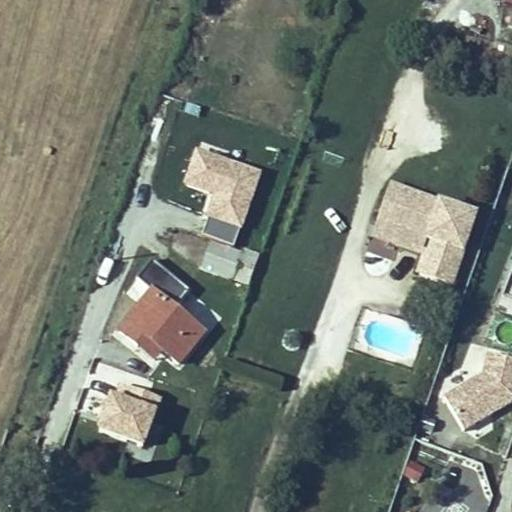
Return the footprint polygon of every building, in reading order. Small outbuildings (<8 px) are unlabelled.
[(511,0),(505,0),(498,19),(511,24),(511,0)] [(242,232),(262,169),(193,147),(179,190),(212,201),(206,221),(242,232)] [(432,242),(421,277),(452,288),(476,217),(389,186),(377,223),(425,240),(432,242)] [(425,240),(377,223),(373,237),(421,254),(425,240)] [(242,249),(245,239),(217,229),(203,269),(231,279),(242,249)] [(242,249),(231,279),(243,283),(253,253),(242,249)] [(153,260),(136,280),(151,292),(119,332),(136,346),(144,337),(161,350),(177,363),(203,333),(173,309),(189,291),(153,260)] [(154,359),(161,350),(144,337),(136,346),(154,359)] [(480,371),(441,396),(460,426),(511,396),(511,360),(486,353),(480,371)] [(144,449),(162,398),(115,382),(97,432),(144,449)] [(402,477),(417,484),(423,469),(408,463),(402,477)]
